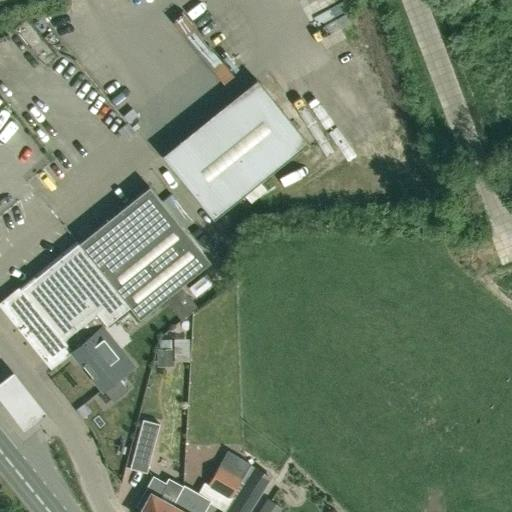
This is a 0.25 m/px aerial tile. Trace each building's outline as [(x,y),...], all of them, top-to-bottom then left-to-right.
[(111,0),(110,1),(121,19),(134,12),(126,0),(111,0)] [(196,16),(209,3),(205,0),(198,0),(189,8),(196,16)] [(256,80),(162,156),(213,219),(307,143),(256,80)] [(134,122),(121,131),(130,143),(143,134),(134,122)] [(139,319),(210,262),(148,186),(7,301),(51,355),(71,339),(77,346),(72,351),(103,389),(132,366),(101,329),(106,325),(106,324),(128,307),(139,319)] [(181,333),(182,354),(191,353),(190,333),(181,333)] [(179,367),(174,351),(158,356),(163,371),(179,367)] [(49,418),(15,376),(0,388),(0,401),(27,435),(30,432),(49,418)] [(143,419),(134,450),(151,455),(159,424),(143,419)] [(230,500),(242,478),(218,464),(206,486),(230,500)] [(248,511),(271,477),(254,466),(224,511),(248,511)] [(167,511),(171,505),(157,497),(164,484),(153,477),(137,506),(142,508),(139,511),(167,511)] [(171,505),(167,511),(203,511),(210,500),(183,485),(171,505)] [(370,510),(372,511),(398,511),(403,507),(386,492),(370,510)] [(267,499),(258,511),(279,511),(282,508),(267,499)]
